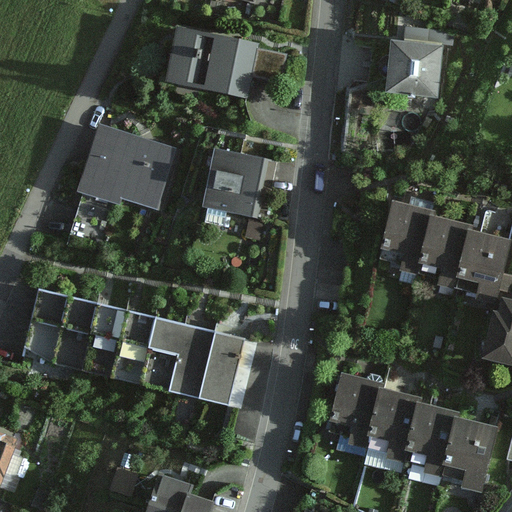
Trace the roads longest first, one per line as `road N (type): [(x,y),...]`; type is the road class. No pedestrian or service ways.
road 1 (residential): [(335,0),(280,431),(257,511)]
road 2 (residential): [(135,0),(0,302)]
